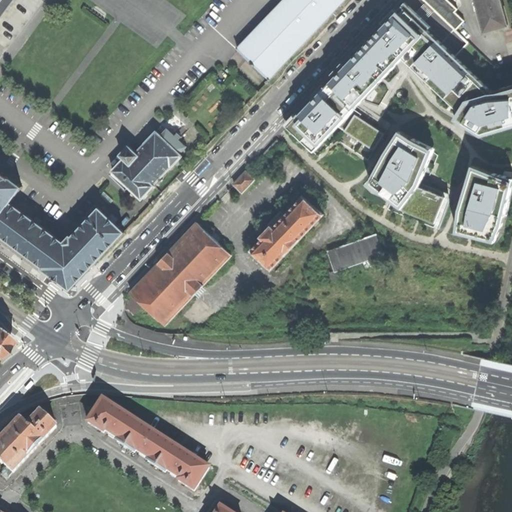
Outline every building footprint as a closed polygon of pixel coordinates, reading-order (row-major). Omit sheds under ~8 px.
[(0,0),(0,16),(11,0),(0,0)] [(345,0),(283,0),(238,48),(271,79),(345,0)] [(424,0),(455,30),(464,21),(455,11),(456,9),(447,0),(424,0)] [(476,0),(485,31),(507,24),(500,0),(476,0)] [(358,53),(331,81),(335,84),(359,105),(373,91),(391,71),(404,57),(434,85),(461,111),(456,119),(470,128),(483,136),(511,127),(511,85),(493,91),(429,30),(431,26),(406,2),(399,10),(396,8),(382,22),(385,25),(369,41),(367,39),(356,50),(358,53)] [(347,117),(359,105),(335,84),(310,111),(332,132),(347,117)] [(365,137),(375,135),(373,127),(363,129),(365,137)] [(113,170),(142,199),(148,193),(148,192),(155,186),(155,185),(162,177),(171,167),(172,167),(183,156),(180,153),(186,147),(180,140),(182,137),(177,133),(175,135),(167,128),(161,135),(156,131),(146,142),(146,143),(137,152),(129,145),(121,154),(125,158),(113,170)] [(402,131),(373,183),(410,212),(432,183),(436,174),(445,151),(423,142),(402,131)] [(460,209),(457,232),(495,242),(503,225),(511,189),(508,188),(510,177),(494,173),(473,165),(464,195),(469,197),(468,202),(466,209),(460,209)] [(43,268),(70,289),(125,232),(100,208),(72,237),(71,236),(64,242),(40,224),(43,219),(38,215),(34,220),(10,202),(22,187),(0,170),(0,233),(44,266),(43,268)] [(240,193),(254,179),(244,170),(231,184),(240,193)] [(263,240),(252,251),(271,269),(323,216),(305,197),(286,217),(282,213),(270,225),(272,228),(268,233),(266,232),(261,237),(263,240)] [(126,310),(133,316),(143,306),(165,326),(232,255),(197,222),(130,292),(131,293),(125,304),(126,310)] [(340,269),(400,248),(393,229),(329,251),(330,253),(327,254),(333,272),(340,269)] [(342,274),(340,269),(333,272),(329,274),(331,278),(342,274)] [(12,337),(0,328),(0,349),(1,348),(12,337)] [(33,389),(36,392),(43,387),(44,385),(43,384),(42,382),(33,389)] [(102,400),(87,423),(103,433),(105,431),(117,439),(116,442),(134,453),(136,451),(149,460),(147,462),(164,473),(166,471),(179,478),(178,481),(194,491),(208,468),(102,400)] [(0,470),(8,478),(56,428),(40,413),(27,427),(20,421),(0,441),(0,470)]
